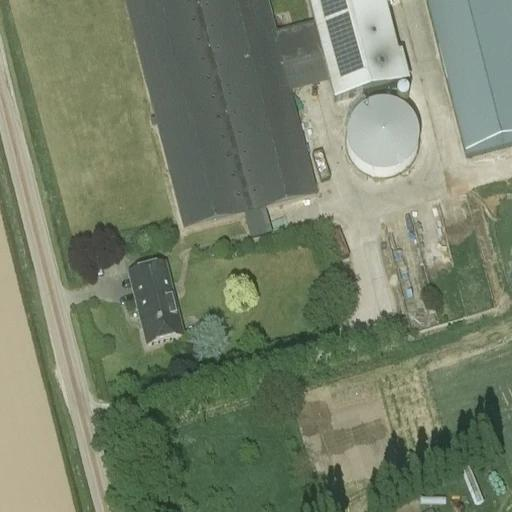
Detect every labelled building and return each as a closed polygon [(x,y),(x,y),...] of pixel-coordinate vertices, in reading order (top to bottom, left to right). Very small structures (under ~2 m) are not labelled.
[(122,0),(150,115),(181,234),(243,218),(246,217),(246,215),(216,98),(192,0),(122,0)] [(316,27),(277,37),(267,0),(198,0),(253,214),(253,215),(318,198),(292,97),(285,69),(325,59),(316,27)] [(309,0),(316,27),(325,59),(336,106),(407,88),(384,0),(309,0)] [(511,147),(511,0),(423,0),(464,160),(511,147)] [(354,135),(369,184),(419,169),(399,103),(356,116),(361,133),(354,135)] [(183,340),(164,268),(128,277),(146,349),(183,340)]
